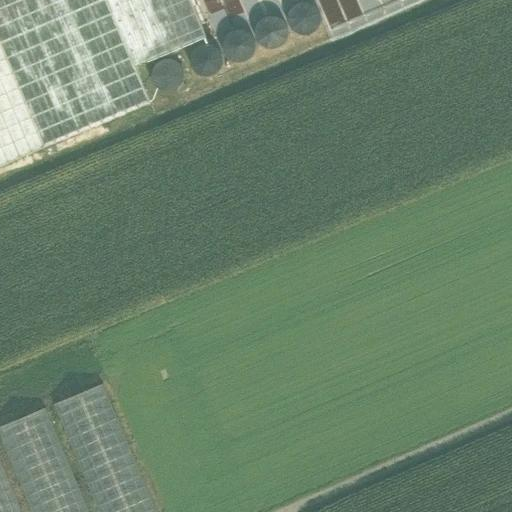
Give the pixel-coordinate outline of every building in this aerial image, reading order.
[(107,0),(0,0),(0,166),(150,103),(135,66),(107,0)] [(190,0),(107,0),(135,66),(206,36),(190,0)] [(221,46),(191,49),(194,74),(224,71),(221,46)] [(156,511),(103,384),(53,404),(98,511),(156,511)] [(89,511),(46,408),(0,426),(0,438),(30,511),(89,511)] [(22,511),(0,459),(0,511),(22,511)]
